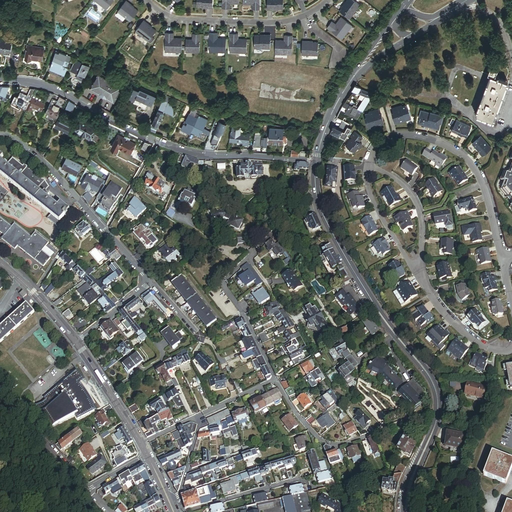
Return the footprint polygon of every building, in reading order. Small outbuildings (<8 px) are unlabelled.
[(95,0),(101,4),(99,6),(107,11),(114,0),(95,0)] [(231,4),(240,4),(239,0),(222,0),(223,8),(231,9),(231,4)] [(243,0),(244,4),(252,4),(252,10),(261,10),(260,0),(243,0)] [(274,9),(278,9),(284,9),(283,0),(267,0),(268,10),(274,10),(274,9)] [(341,12),(351,20),(362,5),(355,0),(348,0),(346,3),(347,4),(344,9),(341,12)] [(139,12),(134,8),(131,6),(132,5),(127,1),(118,13),(131,22),(139,12)] [(347,30),(352,24),(342,17),(336,24),(332,21),(328,27),(343,39),(349,32),(347,30)] [(157,32),(152,29),(149,26),(150,25),(144,21),(136,32),(149,42),(150,42),(152,38),(157,32)] [(183,51),(183,39),(175,39),(174,33),(166,33),(166,52),(175,52),(175,50),(183,51)] [(194,41),(187,41),(186,52),(201,53),(201,33),(194,33),(194,39),(194,41)] [(227,50),(227,38),(218,38),(219,33),(211,33),(210,53),(218,53),(218,50),(227,50)] [(240,51),(248,51),(248,39),(240,39),(240,34),(231,34),(231,53),(240,53),(240,51)] [(266,36),(262,35),(256,35),(256,48),(272,49),(273,35),(266,35),(266,36)] [(286,40),(277,40),(277,52),(284,52),(284,55),(294,55),(294,36),(286,35),(286,40)] [(1,65),(5,66),(6,57),(7,54),(12,55),(14,43),(0,40),(0,67),(1,67),(1,65)] [(311,43),(311,41),(304,41),(304,55),(320,56),(320,43),(315,43),(311,43)] [(41,59),(42,59),(43,51),(28,49),(26,56),(25,56),(24,63),(36,64),(36,62),(40,63),(41,59)] [(67,72),(72,57),(57,52),(52,67),(67,72)] [(76,78),(82,82),(89,68),(76,62),(71,71),(78,74),(76,78)] [(501,67),(497,79),(506,82),(509,74),(508,67),(506,67),(505,68),(501,67)] [(491,68),(488,75),(490,76),(495,78),(498,71),(491,68)] [(45,80),(55,83),(57,75),(48,72),(45,80)] [(104,96),(113,101),(120,89),(98,76),(91,88),(101,94),(102,92),(105,94),(104,96)] [(495,78),(490,76),(486,87),(504,94),(508,83),(506,82),(497,79),(495,78)] [(70,90),(76,94),(82,82),(76,78),(70,90)] [(364,88),(361,87),(356,86),(353,91),(362,94),(367,95),(372,97),(376,92),(363,88),(364,88)] [(504,94),(486,87),(481,100),(499,107),(504,94)] [(7,99),(10,94),(7,93),(1,90),(0,92),(0,95),(2,96),(1,98),(3,99),(2,100),(3,101),(5,98),(7,99)] [(19,96),(29,101),(32,96),(21,91),(19,96)] [(147,108),(150,110),(155,100),(139,92),(138,94),(133,91),(128,102),(133,104),(131,109),(143,115),(147,108)] [(42,109),(46,102),(43,101),(44,99),(33,93),(32,96),(29,101),(27,106),(32,109),(33,105),(42,109)] [(26,107),(27,106),(29,101),(19,96),(16,94),(13,101),(26,107)] [(161,104),(167,106),(168,103),(171,98),(171,97),(165,94),(161,104)] [(367,105),(372,97),(367,95),(364,100),(360,106),(358,108),(361,109),(364,110),(367,105)] [(61,105),(63,105),(66,99),(60,96),(59,99),(57,103),(61,105)] [(59,99),(53,97),(52,99),(50,103),(60,107),(61,105),(57,103),(59,99)] [(481,100),(476,116),(493,123),(499,107),(481,100)] [(26,107),(13,101),(11,104),(12,106),(19,109),(21,108),(25,109),(26,107)] [(58,113),(60,108),(60,107),(50,103),(48,108),(58,113)] [(174,109),(174,108),(173,107),(172,105),(170,104),(168,103),(167,106),(161,104),(159,108),(165,110),(164,113),(165,113),(166,111),(175,114),(175,113),(175,111),(174,109)] [(360,115),(363,110),(361,109),(358,108),(354,106),(351,105),(348,111),(350,111),(349,114),(355,116),(356,114),(360,115)] [(403,106),(393,109),(395,115),(396,117),(394,118),(396,124),(407,121),(407,119),(412,117),(410,110),(409,111),(407,106),(403,107),(403,106)] [(153,122),(159,125),(165,113),(164,113),(165,110),(159,108),(153,122)] [(369,129),(386,124),(383,117),(382,118),(382,116),(380,110),(370,113),(370,114),(366,115),(368,120),(366,120),(369,129)] [(431,113),(423,110),(421,117),(422,117),(420,124),(440,130),(442,123),(440,123),(442,115),(432,112),(431,113)] [(192,132),(193,130),(200,114),(196,113),(191,111),(183,128),(192,132)] [(193,130),(202,134),(204,131),(205,128),(210,116),(201,112),(200,114),(193,130)] [(62,117),(60,121),(63,123),(64,122),(65,123),(66,120),(71,122),(69,126),(71,127),(73,128),(75,123),(62,117)] [(472,127),(457,119),(451,129),(459,133),(458,134),(462,136),(463,135),(466,138),(472,127)] [(95,133),(97,129),(81,120),(76,128),(81,131),(80,132),(85,135),(86,134),(97,140),(99,135),(95,133)] [(15,133),(18,125),(12,121),(8,128),(15,133)] [(55,125),(69,132),(71,127),(69,126),(65,124),(65,123),(64,122),(63,123),(60,121),(58,121),(55,125)] [(156,133),(159,125),(153,122),(149,131),(156,133)] [(214,124),(230,131),(230,128),(215,122),(214,124)] [(221,133),(228,136),(230,131),(214,124),(212,129),(220,132),(219,134),(221,134),(221,133)] [(340,136),(346,138),(353,127),(348,126),(346,131),(343,130),(340,136)] [(334,127),(331,133),(340,136),(343,130),(340,129),(334,127)] [(283,137),(286,137),(287,132),(284,132),(284,130),(284,129),(283,129),(276,129),(270,128),(270,138),(283,139),(283,137)] [(243,144),(249,145),(251,135),(241,133),(232,132),(231,140),(244,141),(243,144)] [(363,137),(356,132),(352,136),(353,137),(346,144),(355,151),(358,147),(360,148),(363,144),(360,141),(363,137)] [(262,145),(267,146),(267,136),(261,136),(261,134),(258,134),(257,144),(262,144),(262,145)] [(482,137),(473,144),(483,157),(492,149),(482,137)] [(136,152),(132,150),(135,145),(129,141),(124,139),(122,138),(116,149),(121,152),(123,149),(134,155),(136,152)] [(140,148),(149,153),(153,144),(144,141),(140,148)] [(511,150),(508,160),(507,159),(496,187),(498,194),(508,205),(506,206),(511,213),(511,210),(510,208),(511,206),(500,191),(504,182),(505,183),(507,175),(511,177),(511,173),(511,150)] [(437,167),(442,170),(449,160),(443,156),(442,158),(441,157),(436,153),(435,155),(429,151),(424,157),(438,165),(437,167)] [(38,190),(45,181),(27,167),(20,175),(1,159),(3,156),(0,153),(0,173),(51,214),(59,221),(56,225),(61,229),(73,213),(60,202),(58,205),(38,190)] [(58,158),(47,153),(44,160),(53,168),(56,162),(58,158)] [(178,164),(183,166),(186,157),(181,155),(178,164)] [(186,169),(190,170),(193,163),(198,165),(199,164),(202,165),(204,164),(210,164),(210,161),(198,161),(186,157),(183,166),(181,170),(185,171),(186,169)] [(257,177),(263,176),(262,161),(250,160),(241,160),(241,165),(237,165),(237,170),(237,178),(244,178),(244,175),(251,175),(251,177),(252,177),(252,178),(256,178),(257,177)] [(402,169),(407,172),(414,177),(420,169),(409,161),(402,169)] [(62,179),(66,172),(59,166),(60,164),(56,162),(53,168),(62,179)] [(356,166),(345,166),(346,181),(357,180),(356,166)] [(453,180),(455,180),(459,187),(469,181),(466,176),(465,177),(463,175),(464,174),(461,169),(450,175),(453,180)] [(90,172),(88,174),(101,181),(102,182),(103,182),(104,180),(98,176),(99,176),(95,174),(90,172)] [(163,190),(164,187),(166,184),(156,179),(157,177),(151,174),(151,173),(149,172),(145,178),(148,180),(146,185),(151,188),(150,189),(156,192),(156,191),(161,193),(161,192),(162,193),(163,192),(164,192),(164,191),(163,190)] [(335,183),(336,183),(337,174),(328,173),(326,187),(333,188),(336,189),(336,186),(335,185),(335,183)] [(91,187),(96,189),(101,181),(88,174),(82,185),(90,189),(91,187)] [(437,184),(438,184),(436,180),(425,187),(430,195),(431,194),(434,199),(443,193),(437,184)] [(505,183),(504,182),(500,191),(511,206),(511,197),(506,190),(508,184),(505,183)] [(390,203),(392,207),(403,201),(400,195),(398,197),(393,188),(382,194),(387,204),(389,203),(390,203)] [(190,206),(195,196),(183,190),(181,194),(180,194),(179,198),(180,198),(178,201),(190,206)] [(82,197),(88,204),(94,199),(88,192),(82,197)] [(349,202),(351,201),(355,211),(366,207),(362,197),(360,197),(358,192),(347,196),(349,202)] [(136,218),(136,219),(146,209),(134,199),(128,207),(129,208),(125,213),(130,217),(131,216),(134,219),(136,218)] [(459,208),(461,213),(466,211),(468,211),(469,212),(470,215),(477,213),(474,200),(458,204),(459,207),(457,208),(457,209),(459,208)] [(317,215),(314,209),(312,202),(306,206),(309,213),(311,211),(314,218),(311,219),(309,220),(314,232),(322,228),(317,215)] [(214,209),(210,217),(221,222),(222,218),(228,221),(226,225),(237,230),(242,220),(230,215),(230,214),(225,212),(224,214),(214,209)] [(435,216),(437,226),(447,223),(447,227),(453,226),(450,212),(435,216)] [(409,218),(410,217),(408,213),(396,219),(399,225),(400,224),(405,232),(414,227),(411,222),(409,218)] [(56,225),(59,221),(51,214),(47,218),(56,225)] [(15,223),(12,227),(0,216),(0,231),(4,235),(2,238),(16,250),(18,246),(36,260),(43,251),(50,243),(36,232),(32,237),(15,223)] [(372,216),(362,221),(370,236),(379,231),(374,222),(375,222),(372,216)] [(90,230),(93,227),(86,220),(84,223),(90,230)] [(310,233),(314,232),(309,220),(305,221),(310,233)] [(118,224),(113,221),(109,228),(113,230),(116,228),(118,224)] [(83,236),(90,230),(84,223),(77,229),(83,236)] [(154,245),(152,243),(156,240),(152,235),(154,234),(150,230),(149,231),(147,229),(146,229),(142,225),(138,228),(137,227),(134,229),(136,231),(134,233),(142,242),(143,241),(148,247),(149,245),(151,248),(154,245)] [(481,226),(463,230),(464,239),(471,237),(473,245),(482,243),(481,235),(482,235),(481,226)] [(245,243),(244,234),(235,235),(236,244),(245,243)] [(385,237),(373,245),(379,254),(382,253),(383,252),(385,255),(392,251),(388,245),(386,242),(387,241),(385,237)] [(272,249),(274,251),(281,245),(279,242),(276,245),(272,238),(265,245),(268,248),(267,248),(269,251),(272,249)] [(456,240),(443,241),(443,251),(447,251),(447,252),(448,252),(448,256),(455,256),(455,250),(455,245),(456,245),(456,240)] [(172,263),(183,254),(177,246),(174,248),(169,242),(162,247),(167,253),(166,254),(165,255),(172,263)] [(283,255),(286,252),(281,245),(274,251),(277,256),(282,253),(283,255)] [(326,255),(334,251),(331,245),(323,250),(326,255)] [(108,260),(113,257),(118,253),(115,249),(108,254),(108,255),(106,257),(108,260)] [(492,264),(490,253),(491,253),(489,249),(477,252),(478,256),(480,256),(482,266),(492,264)] [(43,251),(36,260),(44,267),(52,258),(43,251)] [(140,262),(146,257),(141,251),(135,256),(140,262)] [(342,266),(341,263),(335,254),(334,251),(326,255),(325,256),(330,266),(329,267),(332,273),(338,270),(340,273),(339,274),(342,279),(348,275),(342,266)] [(145,267),(155,259),(150,253),(146,257),(140,262),(145,267)] [(72,268),(75,265),(64,254),(62,256),(60,258),(63,262),(65,261),(66,262),(72,268)] [(330,274),(332,273),(329,267),(330,266),(325,256),(322,257),(321,258),(330,274)] [(120,270),(115,263),(109,267),(111,269),(109,271),(110,273),(113,270),(115,273),(120,270)] [(397,263),(390,266),(390,267),(395,271),(396,271),(397,272),(398,272),(399,273),(398,274),(399,278),(399,279),(406,275),(407,273),(404,269),(403,269),(400,263),(398,264),(397,263)] [(439,268),(438,268),(441,281),(444,280),(448,279),(449,280),(454,279),(450,264),(445,265),(445,264),(440,265),(441,268),(439,268)] [(84,279),(87,277),(78,267),(74,271),(81,278),(82,277),(84,279)] [(260,284),(263,282),(257,276),(251,268),(243,274),(250,283),(254,280),(258,286),(260,284)] [(282,276),(288,284),(287,285),(289,288),(290,287),(291,288),(292,287),(295,291),(303,285),(292,269),(282,276)] [(107,280),(111,283),(118,277),(119,278),(123,275),(120,270),(115,273),(113,270),(110,273),(105,277),(107,280)] [(90,274),(87,277),(97,286),(100,285),(98,282),(100,281),(96,280),(90,274)] [(205,326),(214,319),(181,274),(172,281),(205,326)] [(491,274),(482,276),(484,285),(487,286),(487,289),(490,289),(491,293),(499,291),(498,284),(497,284),(495,277),(494,278),(492,278),(491,274)] [(345,284),(351,280),(348,275),(342,279),(345,284)] [(93,289),(97,286),(87,277),(84,279),(75,286),(77,289),(85,283),(86,284),(87,283),(90,286),(88,288),(90,290),(92,288),(93,289)] [(103,291),(112,285),(111,283),(107,280),(106,281),(104,278),(100,281),(98,282),(100,285),(97,286),(103,291)] [(317,281),(312,284),(320,297),(327,293),(324,287),(320,286),(317,281)] [(267,295),(270,293),(263,282),(260,284),(266,293),(267,295)] [(399,291),(408,304),(420,295),(411,283),(399,291)] [(260,298),(266,293),(260,284),(258,286),(258,287),(254,290),(260,298)] [(105,294),(103,291),(97,286),(93,289),(93,290),(94,291),(89,294),(91,296),(89,298),(90,300),(92,298),(94,300),(98,296),(95,292),(98,290),(103,296),(105,294)] [(467,286),(457,288),(459,297),(463,302),(471,297),(468,293),(467,286)] [(44,293),(47,296),(53,290),(50,287),(44,293)] [(47,296),(50,299),(55,292),(53,290),(47,296)] [(98,296),(94,300),(92,298),(90,300),(89,298),(91,296),(89,294),(94,291),(93,290),(89,293),(84,297),(90,305),(97,300),(100,298),(98,296)] [(361,316),(364,313),(353,297),(348,296),(347,297),(344,294),(346,293),(344,290),(336,296),(341,302),(339,303),(342,306),(343,306),(344,307),(345,306),(349,310),(347,312),(351,316),(355,312),(357,314),(359,312),(361,316)] [(117,305),(115,304),(110,299),(105,294),(103,296),(102,296),(113,309),(117,305)] [(107,313),(113,309),(102,296),(100,298),(97,300),(98,302),(98,304),(99,306),(100,306),(101,305),(104,309),(104,310),(107,313)] [(168,314),(171,312),(158,297),(154,300),(155,301),(154,302),(155,304),(156,303),(167,316),(168,314)] [(138,299),(134,301),(138,306),(131,311),(134,316),(131,318),(133,320),(138,315),(136,312),(141,309),(143,312),(146,310),(138,299)] [(501,300),(493,302),(494,307),(493,308),(494,315),(497,317),(505,315),(504,310),(503,305),(502,305),(501,300)] [(130,316),(131,318),(134,316),(131,311),(138,306),(134,301),(124,309),(130,316)] [(0,326),(0,342),(34,312),(26,303),(0,326)] [(324,318),(316,306),(313,308),(311,304),(305,308),(310,316),(308,318),(309,320),(306,322),(313,324),(314,326),(316,325),(324,337),(331,332),(323,319),(324,318)] [(421,312),(415,317),(418,322),(420,321),(424,328),(430,324),(431,325),(437,320),(433,314),(432,315),(430,313),(431,312),(426,306),(420,311),(421,312)] [(267,317),(279,312),(277,307),(276,307),(274,308),(272,309),(271,307),(266,309),(266,310),(267,312),(265,313),(267,317)] [(63,314),(66,318),(71,313),(68,309),(63,314)] [(125,320),(130,316),(124,309),(120,313),(125,320)] [(282,322),(289,318),(283,310),(275,314),(280,323),(281,323),(282,322)] [(476,311),(469,318),(476,326),(478,326),(481,329),(487,324),(482,319),(483,318),(476,311)] [(253,320),(261,317),(259,312),(251,316),(253,320)] [(131,327),(136,323),(133,320),(131,318),(130,316),(125,320),(131,327)] [(381,325),(378,327),(370,316),(364,320),(373,334),(379,330),(384,335),(387,333),(381,325)] [(240,329),(247,325),(243,318),(237,321),(236,321),(237,322),(240,329)] [(285,332),(295,327),(289,318),(282,322),(285,326),(283,327),(282,329),(284,332),(285,332)] [(120,334),(121,332),(111,320),(100,328),(110,340),(113,337),(112,336),(118,332),(120,334)] [(128,330),(131,327),(125,320),(122,322),(128,330)] [(137,334),(142,331),(136,323),(131,327),(137,334)] [(247,338),(252,336),(247,325),(240,329),(238,330),(237,330),(238,332),(240,331),(242,330),(246,337),(247,338)] [(435,330),(430,336),(436,342),(440,347),(444,344),(451,337),(445,332),(446,331),(442,326),(436,331),(435,330)] [(347,327),(341,331),(343,335),(350,332),(347,327)] [(180,343),(179,342),(183,339),(179,333),(175,336),(168,328),(160,334),(172,349),(180,343)] [(143,342),(148,338),(142,331),(137,334),(140,338),(143,342)] [(263,341),(269,338),(265,331),(259,334),(263,341)] [(298,338),(300,337),(297,333),(295,335),(293,331),(290,332),(289,331),(284,334),(287,338),(288,340),(290,342),(298,338)] [(253,349),(257,347),(252,336),(247,338),(248,341),(251,347),(253,349)] [(271,339),(264,343),(269,351),(276,348),(271,339)] [(134,349),(133,347),(128,341),(122,345),(120,347),(123,351),(122,353),(124,356),(127,354),(131,351),(134,349)] [(473,350),(459,341),(451,353),(457,356),(465,362),(473,350)] [(440,347),(436,342),(434,343),(443,353),(448,348),(444,344),(440,347)] [(290,355),(298,350),(296,347),(295,347),(292,343),(287,346),(287,347),(286,348),(290,355)] [(340,356),(346,351),(345,348),(347,346),(345,343),(342,344),(335,349),(340,356)] [(290,355),(286,348),(287,347),(287,346),(285,344),(282,346),(288,356),(289,355),(290,355)] [(299,361),(304,359),(302,355),(302,354),(301,352),(307,348),(306,346),(304,347),(298,350),(290,355),(289,355),(292,360),(297,357),(299,361)] [(256,358),(262,356),(257,347),(253,349),(248,351),(243,354),(246,359),(255,355),(256,358)] [(182,364),(191,360),(185,349),(181,351),(183,355),(181,355),(176,358),(175,358),(176,360),(179,365),(182,364)] [(340,356),(335,349),(329,353),(335,362),(341,357),(340,356)] [(98,357),(101,361),(109,354),(106,351),(98,357)] [(123,363),(128,371),(143,359),(137,352),(134,354),(130,357),(123,363)] [(274,364),(280,361),(275,352),(270,355),(274,364)] [(205,372),(213,364),(207,358),(201,353),(195,359),(200,365),(199,365),(205,372)] [(485,356),(480,354),(477,361),(475,364),(480,366),(479,368),(481,369),(487,372),(490,366),(489,365),(491,361),(484,358),(485,356)] [(353,369),(358,366),(351,355),(346,359),(349,365),(336,373),(340,380),(354,371),(353,369)] [(167,371),(176,367),(176,366),(179,365),(176,360),(174,361),(173,359),(172,357),(163,362),(167,371)] [(261,369),(267,366),(262,357),(257,360),(261,369)] [(389,371),(388,371),(387,368),(389,366),(378,357),(373,364),(372,363),(370,365),(371,366),(369,368),(380,377),(381,376),(382,378),(382,379),(388,394),(397,390),(389,371)] [(102,368),(105,371),(118,361),(116,358),(102,368)] [(258,370),(261,369),(257,360),(257,359),(253,361),(258,370)] [(313,368),(316,366),(312,360),(301,366),(302,369),(306,375),(312,371),(313,372),(315,371),(313,368)] [(477,361),(476,360),(472,367),(480,370),(481,369),(479,368),(480,366),(475,364),(477,361)] [(172,380),(167,371),(163,362),(160,364),(161,367),(158,368),(157,369),(156,371),(157,373),(159,374),(161,373),(164,379),(165,383),(167,382),(169,387),(174,384),(172,380)] [(270,379),(272,376),(267,366),(261,369),(267,380),(270,379)] [(323,380),(326,378),(319,368),(315,371),(313,372),(310,374),(316,382),(321,378),(323,380)] [(76,415),(79,420),(95,410),(86,396),(78,384),(82,380),(76,372),(44,399),(51,408),(46,412),(40,415),(43,422),(51,432),(57,426),(76,415)] [(217,391),(226,388),(224,382),(225,381),(223,377),(208,383),(212,390),(216,388),(217,391)] [(425,391),(414,379),(409,384),(420,396),(425,391)] [(288,381),(281,382),(285,390),(292,386),(288,381)] [(475,398),(485,400),(487,388),(468,384),(466,395),(476,397),(475,398)] [(292,386),(285,390),(290,398),(298,393),(293,386),(292,386)] [(162,395),(166,402),(179,395),(175,387),(171,390),(162,395)] [(334,401),(336,400),(338,398),(332,389),(327,393),(328,394),(324,398),(328,403),(331,406),(335,403),(334,401)] [(273,403),(280,400),(278,397),(276,392),(275,390),(262,397),(267,407),(273,403)] [(300,402),(304,408),(312,403),(305,393),(300,397),(294,401),(293,402),(295,405),(300,402)] [(267,407),(262,397),(251,403),(256,413),(267,407)] [(159,414),(167,410),(160,399),(151,405),(151,407),(152,409),(153,409),(154,410),(156,409),(159,414)] [(132,413),(139,409),(136,404),(128,408),(132,413)] [(349,416),(341,404),(339,405),(338,406),(340,409),(341,409),(342,411),(342,412),(343,414),(343,415),(344,416),(345,418),(349,416)] [(246,417),(249,416),(246,408),(232,414),(232,415),(234,422),(238,421),(246,417)] [(226,418),(228,417),(225,411),(208,419),(210,425),(221,420),(226,418)] [(366,425),(370,421),(359,411),(354,416),(356,418),(353,420),(363,430),(366,427),(365,426),(366,425)] [(104,424),(108,422),(102,412),(95,416),(97,419),(96,420),(97,421),(98,420),(99,423),(97,424),(99,428),(104,424)] [(169,426),(173,424),(171,420),(173,420),(170,414),(164,417),(169,426)] [(282,420),(290,431),(298,425),(290,414),(282,420)] [(330,429),(336,425),(328,414),(322,419),(327,426),(330,429)] [(156,433),(158,432),(154,424),(161,421),(158,415),(149,421),(155,432),(156,433)] [(228,425),(234,422),(232,415),(228,417),(226,418),(227,421),(221,423),(222,425),(222,431),(229,428),(228,425)] [(310,425),(316,421),(313,417),(307,421),(310,425)] [(324,428),(327,426),(322,419),(319,421),(324,428)] [(156,433),(155,432),(149,421),(147,422),(144,424),(149,432),(145,434),(147,437),(156,433)] [(190,434),(195,432),(197,425),(192,422),(177,428),(179,431),(171,434),(174,441),(176,440),(187,436),(190,434)] [(350,437),(358,432),(354,426),(346,431),(347,433),(350,437)] [(133,442),(129,435),(125,427),(117,431),(118,432),(119,432),(120,433),(123,438),(127,445),(133,442)] [(68,436),(72,442),(82,435),(78,429),(68,436)] [(205,436),(209,435),(209,433),(209,430),(199,432),(198,438),(202,437),(203,440),(205,439),(205,436)] [(100,435),(102,439),(109,435),(107,431),(100,435)] [(450,450),(463,451),(465,437),(448,435),(446,447),(451,447),(450,450)] [(55,445),(60,451),(72,442),(68,436),(55,445)] [(184,447),(186,447),(192,444),(192,443),(190,442),(189,440),(187,436),(176,440),(181,449),(185,448),(184,447)] [(300,450),(310,447),(306,436),(296,439),(300,450)] [(376,457),(380,455),(373,436),(368,438),(370,442),(368,443),(369,445),(370,444),(376,457)] [(410,456),(416,444),(404,438),(398,449),(402,451),(401,452),(405,454),(406,453),(410,456)] [(367,453),(371,451),(366,441),(362,443),(367,453)] [(87,461),(96,455),(88,443),(79,449),(87,461)] [(234,453),(242,450),(241,447),(241,445),(238,446),(237,444),(234,445),(234,446),(233,446),(233,448),(234,453)] [(328,459),(339,455),(337,451),(333,452),(331,453),(330,451),(330,452),(327,446),(325,445),(324,446),(323,446),(328,459)] [(124,455),(127,453),(124,448),(122,449),(120,447),(114,448),(117,452),(112,455),(115,459),(113,460),(117,467),(128,461),(125,457),(124,455)] [(356,458),(361,456),(357,447),(348,451),(348,452),(347,452),(348,457),(349,456),(350,459),(351,459),(351,460),(355,458),(355,460),(357,459),(356,458)] [(165,457),(168,462),(182,456),(179,450),(165,457)] [(244,460),(252,456),(251,454),(254,453),(253,451),(253,450),(249,451),(243,453),(241,454),(244,460)] [(316,475),(328,471),(325,461),(319,463),(315,450),(307,452),(308,455),(314,475),(316,475)] [(191,464),(192,468),(206,463),(206,462),(209,461),(209,451),(203,452),(204,461),(200,462),(200,461),(191,464)] [(293,457),(294,460),(304,457),(304,456),(308,455),(307,452),(293,457)] [(511,460),(493,453),(484,476),(506,484),(511,469),(511,460)] [(86,467),(91,475),(106,464),(101,456),(86,467)] [(173,472),(168,462),(165,457),(159,460),(163,467),(165,466),(165,465),(165,464),(166,464),(169,471),(166,472),(167,474),(173,472)] [(217,463),(219,468),(234,463),(233,460),(232,457),(217,463)] [(292,464),(292,465),(296,464),(294,460),(293,457),(282,460),(285,467),(292,464)] [(281,470),(285,469),(285,467),(282,460),(270,464),(272,469),(279,467),(281,470)] [(213,473),(212,471),(219,468),(217,463),(209,466),(212,473),(213,473)] [(145,483),(150,480),(143,464),(136,468),(139,473),(142,471),(143,474),(140,475),(142,479),(145,483)] [(269,474),(269,473),(269,471),(272,470),(272,469),(270,464),(259,468),(261,474),(261,476),(266,474),(267,475),(269,474)] [(202,475),(203,477),(212,473),(209,466),(200,469),(202,475)] [(178,479),(177,478),(180,477),(178,472),(184,472),(185,467),(177,471),(173,472),(167,474),(171,481),(178,479)] [(133,478),(136,482),(142,479),(140,475),(139,473),(136,468),(129,471),(132,478),(133,478)] [(249,474),(250,478),(261,474),(259,468),(237,476),(238,481),(242,479),(241,477),(249,474)] [(202,475),(200,469),(198,470),(200,476),(191,479),(192,482),(203,478),(202,475)] [(191,478),(191,479),(200,476),(198,470),(187,475),(185,480),(191,478)] [(332,479),(331,478),(336,477),(333,470),(328,471),(316,475),(318,483),(332,479)] [(124,485),(133,480),(132,478),(129,471),(116,479),(119,483),(120,485),(122,483),(124,485)] [(393,493),(397,493),(399,485),(402,479),(403,475),(396,476),(395,481),(391,480),(391,482),(389,482),(389,480),(387,479),(387,481),(385,481),(383,491),(388,492),(393,493)] [(177,492),(178,491),(182,476),(180,477),(177,478),(178,479),(171,481),(177,492)] [(234,484),(239,483),(238,481),(237,476),(230,478),(230,480),(233,479),(233,481),(221,485),(224,494),(236,490),(235,486),(234,484)] [(348,486),(355,484),(354,482),(352,476),(345,479),(347,484),(348,486)] [(111,490),(110,489),(119,483),(116,479),(102,487),(105,493),(111,490)] [(151,482),(144,485),(137,489),(144,503),(145,502),(149,500),(153,498),(157,496),(151,482)] [(111,490),(112,493),(121,487),(120,485),(119,483),(110,489),(111,490)] [(211,499),(216,498),(214,492),(212,492),(210,485),(207,486),(211,499)] [(297,494),(308,492),(307,490),(306,485),(303,486),(290,489),(292,496),(297,494)] [(212,501),(211,499),(207,486),(191,491),(181,495),(186,508),(212,501)] [(304,511),(304,510),(312,509),(308,492),(297,494),(300,511),(304,511)] [(257,504),(271,500),(270,493),(267,493),(254,496),(255,504),(257,504)] [(344,511),(342,503),(323,493),(318,502),(325,506),(326,504),(327,503),(329,504),(328,505),(335,509),(335,511),(344,511)] [(300,511),(297,494),(292,496),(283,498),(285,506),(286,511),(300,511)] [(158,509),(162,507),(157,496),(153,498),(156,504),(157,507),(158,509)] [(259,511),(273,508),(272,503),(271,500),(257,504),(259,511)] [(142,511),(148,508),(145,502),(144,503),(140,505),(142,511)] [(222,511),(225,511),(223,503),(209,507),(210,511),(222,511)]
